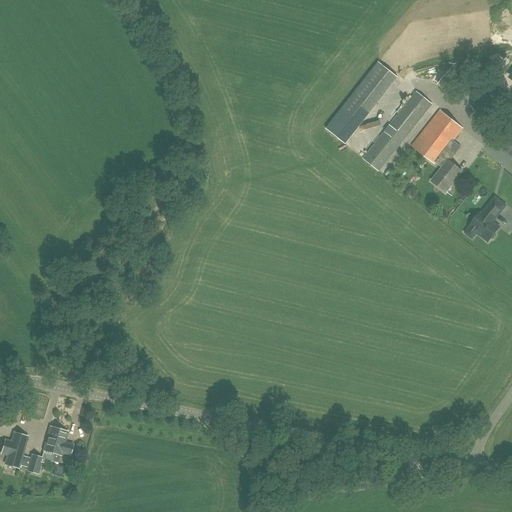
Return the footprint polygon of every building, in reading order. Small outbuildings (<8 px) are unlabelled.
[(457,85),(467,71),(461,66),(456,72),(451,68),(439,84),(451,93),(457,85)] [(511,106),(499,89),(495,85),(470,105),(487,126),(511,106)] [(378,171),(431,105),(415,93),(363,159),(378,171)] [(359,125),(340,110),(325,130),(344,145),(359,125)] [(445,192),(461,171),(449,161),(453,156),(445,150),(462,129),(439,111),(412,146),(434,164),(435,163),(442,168),(431,182),(445,192)] [(511,134),(501,149),(511,157),(511,134)] [(464,232),(470,236),(471,237),(475,231),(487,241),(489,239),(492,239),(495,235),(495,232),(499,227),(492,222),(505,205),(494,197),(481,213),(480,212),(464,232)] [(130,370),(132,364),(124,362),(122,368),(130,370)] [(71,378),(74,369),(66,366),(63,376),(63,378),(71,380),(71,378)] [(44,450),(60,455),(61,452),(70,455),(73,445),(64,443),(67,432),(50,427),(44,450)] [(6,456),(4,464),(18,468),(19,465),(29,467),(28,471),(37,473),(42,458),(32,455),(31,458),(22,456),(27,437),(13,433),(11,441),(6,439),(1,455),(6,456)]
